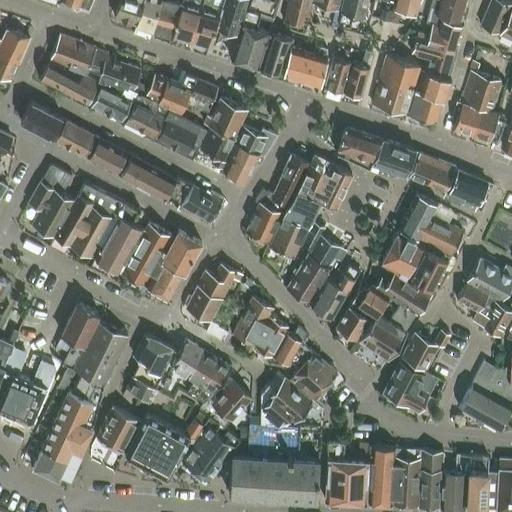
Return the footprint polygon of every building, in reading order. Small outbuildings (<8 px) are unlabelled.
[(118,0),(113,15),(135,22),(141,0),(118,0)] [(141,0),(135,22),(151,28),(160,0),(141,0)] [(160,0),(151,28),(171,34),(181,1),(178,0),(160,0)] [(180,0),(181,1),(171,34),(189,40),(201,0),(180,0)] [(201,0),(189,40),(208,46),(211,36),(212,37),(222,6),(211,2),(211,0),(201,0)] [(223,0),(222,6),(212,37),(219,39),(223,29),(235,33),(245,0),(223,0)] [(248,0),(246,8),(272,16),(277,0),(248,0)] [(287,0),(282,20),(305,25),(306,19),(310,0),(287,0)] [(342,0),(341,8),(338,19),(338,22),(349,25),(352,14),(362,16),(365,0),(342,0)] [(394,0),(394,1),(393,6),(401,8),(415,12),(418,0),(394,0)] [(454,22),(459,23),(461,15),(465,16),(467,7),(464,6),(465,0),(431,0),(426,21),(431,22),(438,25),(440,18),(441,14),(455,18),(454,22)] [(498,32),(510,3),(502,0),(489,0),(479,23),(498,32)] [(393,6),(391,12),(399,15),(401,8),(393,6)] [(499,32),(511,37),(511,6),(499,32)] [(246,8),(230,57),(257,66),(268,31),(254,27),(258,12),(246,8)] [(415,37),(414,38),(429,43),(430,40),(433,41),(432,44),(455,51),(463,24),(459,23),(454,22),(440,18),(438,25),(431,22),(428,34),(417,30),(415,37)] [(0,37),(0,55),(16,62),(17,62),(18,62),(29,36),(28,35),(28,36),(7,28),(2,38),(0,37)] [(282,73),(290,45),(292,36),(269,30),(258,66),(282,73)] [(114,64),(115,59),(113,58),(115,54),(94,48),(94,46),(59,33),(49,59),(86,72),(88,66),(100,71),(102,64),(110,67),(111,63),(114,64)] [(413,42),(411,51),(428,56),(425,67),(425,69),(448,76),(455,51),(432,44),(433,41),(430,40),(429,43),(414,38),(414,39),(413,42)] [(316,53),(290,45),(282,73),(319,84),(326,55),(316,53)] [(318,45),(316,53),(326,55),(326,47),(318,45)] [(345,48),(342,58),(351,60),(353,50),(345,48)] [(360,50),(357,59),(361,60),(360,63),(367,65),(371,51),(364,50),(364,51),(360,50)] [(425,69),(425,67),(420,65),(420,64),(386,53),(379,75),(413,86),(418,70),(424,72),(425,69)] [(16,62),(0,55),(0,74),(10,78),(16,62)] [(342,91),(351,60),(333,55),(324,86),(342,91)] [(100,71),(97,79),(101,80),(104,82),(103,85),(119,93),(123,86),(134,90),(137,92),(145,95),(149,84),(135,78),(139,68),(115,59),(114,64),(111,63),(110,67),(102,64),(100,71)] [(472,59),(469,69),(476,71),(479,61),(472,59)] [(38,77),(49,83),(87,102),(97,82),(77,72),(76,75),(47,60),(38,77)] [(351,60),(342,91),(358,95),(367,65),(360,63),(351,60)] [(424,72),(419,89),(444,98),(451,76),(448,76),(425,69),(424,72)] [(469,69),(460,100),(460,101),(480,107),(490,111),(498,83),(501,84),(502,79),(476,71),(469,69)] [(154,72),(149,84),(145,95),(156,100),(165,78),(166,78),(154,72)] [(180,85),(165,78),(156,100),(169,106),(180,111),(194,76),(185,73),(180,85)] [(413,86),(379,75),(371,102),(405,112),(413,88),(413,86)] [(216,85),(195,77),(185,100),(188,103),(206,110),(216,85)] [(101,80),(90,104),(120,119),(130,99),(134,90),(123,86),(119,93),(103,85),(104,82),(101,80)] [(413,88),(405,112),(405,113),(435,122),(440,104),(442,104),(444,98),(419,89),(413,88)] [(133,100),(124,121),(153,136),(163,115),(164,116),(166,112),(167,110),(169,106),(156,100),(145,95),(137,92),(133,100)] [(233,135),(239,122),(246,107),(219,95),(217,101),(216,101),(213,106),(215,106),(210,116),(205,118),(203,122),(209,125),(233,135)] [(460,101),(460,100),(456,99),(452,111),(457,113),(452,128),(471,134),(480,107),(460,101)] [(59,120),(61,117),(30,100),(19,120),(50,136),(59,120)] [(480,107),(471,134),(495,142),(502,122),(504,115),(498,113),(490,111),(480,107)] [(166,116),(155,137),(186,152),(187,151),(190,143),(192,140),(200,144),(207,129),(200,125),(167,110),(166,112),(164,116),(166,116)] [(59,120),(50,136),(54,138),(83,154),(94,134),(61,117),(59,120)] [(511,121),(503,148),(511,151),(511,121)] [(263,155),(278,134),(261,126),(259,131),(239,122),(233,135),(232,139),(235,140),(259,151),(258,152),(263,155)] [(199,148),(213,154),(210,161),(222,167),(235,140),(232,139),(233,135),(209,125),(207,129),(200,144),(199,148)] [(370,162),(381,137),(344,125),(344,126),(338,145),(336,152),(337,151),(368,168),(370,162)] [(0,150),(2,152),(11,135),(0,129),(0,150)] [(94,134),(83,154),(118,173),(119,173),(125,163),(121,160),(125,151),(98,136),(94,134)] [(415,149),(381,137),(370,162),(404,174),(415,149)] [(235,140),(222,167),(222,169),(245,181),(255,160),(259,162),(263,155),(258,152),(259,151),(235,140)] [(426,183),(436,158),(418,150),(408,175),(426,183)] [(125,163),(119,173),(163,197),(165,195),(168,189),(182,197),(191,182),(176,174),(174,178),(153,166),(140,159),(129,153),(125,151),(121,160),(125,163)] [(290,152),(272,192),(269,196),(284,202),(281,208),(284,209),(287,204),(307,160),(290,152)] [(443,161),(436,158),(426,183),(444,190),(455,166),(443,161)] [(284,209),(283,211),(276,227),(275,226),(270,236),(271,237),(268,244),(292,255),(307,223),(310,218),(319,199),(335,206),(351,172),(330,160),(325,169),(309,161),(292,196),(287,204),(284,209)] [(40,208),(31,223),(53,235),(73,199),(60,192),(70,174),(50,164),(49,163),(39,181),(51,187),(40,208)] [(460,203),(472,175),(456,168),(446,191),(444,190),(442,195),(460,203)] [(472,175),(460,203),(475,209),(487,181),(472,175)] [(118,211),(123,201),(83,181),(73,199),(53,235),(90,256),(94,248),(104,229),(112,215),(116,210),(118,211)] [(208,192),(191,182),(182,197),(179,203),(209,220),(223,197),(210,189),(208,192)] [(269,196),(272,192),(262,187),(254,198),(257,200),(244,231),(267,240),(281,210),(283,211),(284,209),(281,208),(284,202),(269,196)] [(430,214),(436,203),(416,192),(398,227),(423,241),(439,249),(449,254),(462,230),(430,214)] [(138,208),(123,201),(118,211),(116,210),(112,215),(104,229),(120,238),(118,240),(131,247),(143,226),(131,220),(138,208)] [(120,271),(120,272),(143,284),(157,258),(170,233),(148,220),(120,271)] [(309,228),(301,244),(310,249),(308,253),(329,267),(330,267),(335,258),(339,261),(346,249),(324,235),(321,233),(324,226),(313,220),(309,228)] [(170,233),(157,258),(183,272),(201,241),(192,236),(178,228),(177,230),(174,235),(170,233)] [(389,245),(414,258),(423,241),(398,228),(389,245)] [(104,229),(94,248),(97,250),(100,245),(101,245),(94,258),(119,271),(131,247),(118,240),(120,238),(104,229)] [(389,245),(381,262),(404,277),(414,258),(389,245)] [(447,259),(424,247),(409,277),(431,289),(447,259)] [(307,253),(296,270),(318,284),(329,267),(308,253),(307,253)] [(487,291),(501,298),(511,277),(511,268),(504,264),(501,269),(478,256),(466,279),(487,291)] [(157,258),(143,284),(146,285),(149,287),(150,290),(154,292),(157,291),(163,295),(163,298),(167,301),(169,298),(183,272),(157,258)] [(331,317),(358,270),(347,263),(346,265),(339,261),(335,258),(330,267),(308,303),(331,317)] [(204,268),(196,284),(221,297),(231,277),(237,280),(241,272),(220,262),(214,273),(204,268)] [(318,284),(296,270),(294,268),(291,271),(294,273),(285,288),(306,302),(318,284)] [(400,300),(418,312),(431,292),(418,284),(417,286),(393,271),(387,280),(380,276),(374,284),(399,301),(400,300)] [(0,297),(2,298),(9,284),(8,281),(5,280),(0,277),(0,297)] [(465,281),(456,298),(477,310),(472,319),(481,324),(480,324),(498,334),(511,310),(499,303),(501,299),(501,298),(487,291),(486,293),(465,281)] [(221,297),(196,284),(190,295),(187,294),(184,301),(187,302),(185,306),(209,319),(221,297)] [(371,319),(377,311),(387,295),(375,286),(361,287),(357,289),(348,305),(371,319)] [(252,295),(247,305),(246,305),(238,319),(231,332),(233,333),(233,332),(249,341),(243,350),(249,353),(254,345),(271,355),(272,353),(284,330),(283,329),(286,324),(275,318),(276,315),(269,311),(273,305),(252,295)] [(377,311),(371,319),(358,340),(387,359),(418,312),(400,300),(399,301),(387,318),(377,311)] [(73,367),(84,344),(82,343),(97,312),(75,301),(60,334),(72,340),(62,362),(67,364),(73,367)] [(371,319),(348,305),(335,326),(358,340),(371,319)] [(21,306),(15,313),(27,324),(34,317),(21,306)] [(96,318),(73,368),(80,371),(103,382),(127,333),(96,318)] [(217,323),(210,320),(205,329),(222,339),(227,330),(216,324),(217,323)] [(306,334),(297,325),(292,334),(284,329),(284,330),(272,353),(288,362),(299,342),(301,343),(306,334)] [(415,364),(424,369),(439,343),(443,345),(450,333),(441,328),(434,342),(414,331),(401,356),(402,356),(415,364)] [(173,346),(144,331),(144,332),(132,354),(139,358),(132,373),(154,385),(173,346)] [(186,375),(201,347),(184,336),(170,365),(186,375)] [(0,371),(11,345),(12,343),(0,337),(0,371)] [(314,397),(336,371),(303,342),(292,361),(298,365),(289,376),(314,397)] [(25,351),(11,345),(0,371),(0,409),(32,422),(54,368),(54,364),(41,359),(32,380),(16,374),(25,351)] [(201,347),(186,375),(193,379),(186,391),(194,396),(201,384),(200,384),(217,357),(201,347)] [(495,365),(485,385),(511,399),(511,352),(510,352),(509,367),(495,365)] [(201,384),(194,396),(204,402),(207,397),(211,401),(230,379),(224,373),(230,365),(217,357),(200,384),(201,384)] [(425,369),(424,369),(415,364),(414,367),(399,359),(381,391),(406,404),(418,410),(427,393),(428,392),(416,386),(425,369)] [(485,385),(495,365),(483,359),(473,380),(484,387),(485,385)] [(439,388),(444,371),(433,368),(428,384),(439,388)] [(56,477),(57,474),(67,478),(77,457),(91,426),(96,407),(103,382),(80,371),(71,391),(68,390),(32,465),(56,477)] [(132,373),(125,387),(139,394),(147,398),(154,385),(132,373)] [(282,411),(287,415),(294,421),(312,400),(284,376),(274,387),(268,382),(260,391),(260,403),(272,413),(275,410),(279,414),(282,411)] [(204,402),(199,407),(208,413),(218,421),(222,424),(227,417),(228,418),(247,393),(230,379),(211,401),(207,397),(204,402)] [(472,381),(458,407),(497,429),(511,403),(511,402),(511,399),(485,385),(484,387),(473,380),(472,381)] [(157,381),(150,395),(159,400),(167,386),(157,381)] [(427,393),(418,410),(426,414),(435,398),(427,394),(427,393)] [(139,394),(135,403),(146,409),(147,398),(139,394)] [(272,413),(260,403),(261,423),(279,424),(287,415),(282,411),(279,414),(275,410),(272,413)] [(97,437),(121,450),(139,418),(113,405),(97,437)] [(203,425),(201,423),(193,417),(184,431),(145,411),(123,451),(168,475),(183,446),(189,434),(195,437),(203,425)] [(189,434),(223,459),(238,437),(226,427),(221,434),(213,428),(218,421),(208,414),(201,423),(203,425),(195,437),(189,434)] [(279,424),(261,423),(248,422),(246,454),(230,452),(228,493),(293,498),(296,457),(298,426),(279,424)] [(189,434),(183,446),(189,450),(181,461),(207,480),(223,459),(189,434)] [(368,457),(367,457),(341,456),(342,439),(327,439),(323,499),(365,502),(367,466),(368,457)] [(357,451),(367,452),(368,441),(358,440),(357,451)] [(368,457),(367,466),(369,466),(367,502),(390,503),(390,496),(392,496),(393,480),(391,480),(393,446),(368,444),(367,457),(368,457)] [(405,446),(393,446),(391,480),(393,480),(392,496),(392,503),(415,504),(418,456),(412,456),(405,455),(405,446)] [(419,448),(418,456),(415,504),(418,504),(436,505),(438,505),(440,469),(441,450),(421,447),(421,448),(419,448)] [(454,469),(440,469),(438,505),(463,507),(464,475),(467,475),(469,453),(455,452),(454,469)] [(469,453),(467,475),(465,507),(483,508),(483,505),(495,506),(497,469),(486,468),(487,455),(469,453)] [(296,457),(293,498),(315,499),(318,458),(296,457)] [(497,469),(495,506),(494,509),(511,510),(511,458),(498,457),(497,467),(497,469)]
